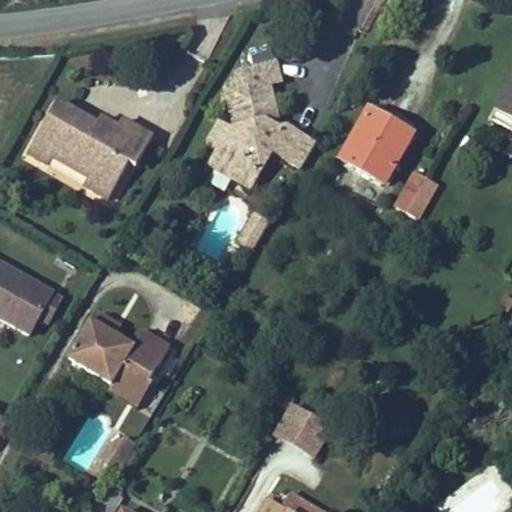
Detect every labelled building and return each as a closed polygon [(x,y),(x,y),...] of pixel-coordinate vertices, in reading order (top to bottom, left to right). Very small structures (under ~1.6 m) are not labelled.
[(226,156),(222,162),(250,178),(260,160),(271,167),(282,148),(312,166),(328,141),(300,122),(282,126),(280,117),(290,114),(281,78),(240,89),(249,124),(244,125),(226,156)] [(108,132),(75,114),(47,166),(66,176),(71,167),(98,182),(93,191),(117,204),(136,169),(142,173),(159,142),(131,127),(126,136),(121,145),(105,137),(108,132)] [(385,115),(354,168),(395,193),(424,145),(408,136),(411,131),(385,115)] [(214,148),(226,156),(244,125),(232,117),(214,148)] [(110,128),(108,132),(105,137),(121,145),(126,136),(110,128)] [(260,160),(250,178),(260,184),(271,167),(260,160)] [(428,182),(418,198),(429,204),(438,188),(428,182)] [(447,194),(438,188),(429,204),(438,210),(447,194)] [(0,269),(0,326),(4,329),(8,324),(13,328),(10,333),(33,348),(43,334),(59,308),(0,269)] [(68,314),(59,308),(43,334),(52,339),(68,314)] [(105,314),(99,311),(74,354),(115,379),(112,383),(130,395),(145,372),(154,378),(177,341),(150,325),(140,341),(125,332),(117,327),(119,322),(116,320),(118,315),(113,312),(105,314)] [(131,323),(118,315),(116,320),(119,322),(117,327),(125,332),(131,323)] [(8,324),(4,329),(10,333),(13,328),(8,324)] [(154,378),(145,372),(130,395),(143,403),(157,380),(154,378)] [(271,443),(312,467),(330,435),(289,411),(271,443)] [(0,440),(10,425),(0,418),(0,440)] [(118,479),(102,504),(113,511),(116,511),(132,487),(118,479)]
